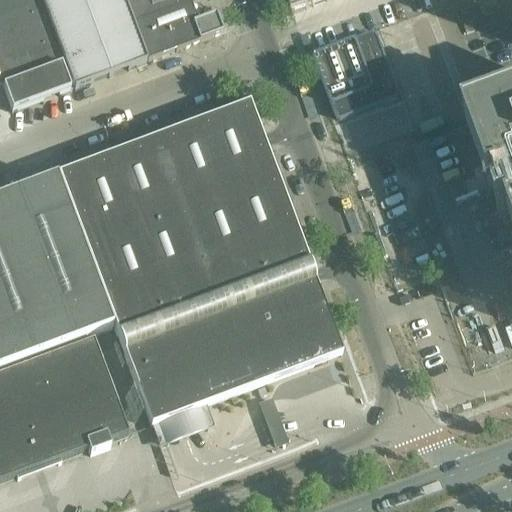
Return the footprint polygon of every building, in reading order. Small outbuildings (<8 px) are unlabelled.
[(0,82),(2,88),(12,114),(70,92),(35,0),(5,0),(0,2),(0,82)] [(40,0),(63,60),(75,90),(146,63),(122,0),(40,0)] [(124,0),(134,26),(192,4),(190,0),(124,0)] [(286,0),(292,15),(332,0),(286,0)] [(478,0),(484,16),(498,11),(494,0),(478,0)] [(194,4),(192,4),(134,26),(147,62),(148,62),(148,63),(223,35),(217,20),(216,20),(215,17),(206,20),(204,16),(200,18),(194,4)] [(399,94),(379,40),(378,39),(377,38),(376,37),(375,37),(374,36),(373,36),(372,36),(370,36),(317,56),(316,57),(315,58),(314,59),(314,60),(313,61),(313,62),(313,63),(313,64),(334,119),(334,120),(335,121),(336,122),(337,122),(338,122),(340,123),(341,122),(342,122),(395,102),(396,102),(397,101),(398,100),(399,99),(399,98),(399,97),(399,96),(399,94)] [(248,109),(58,181),(151,429),(152,429),(160,450),(186,440),(213,430),(205,409),(306,371),(327,363),(341,358),(324,312),(248,109)] [(511,109),(468,125),(492,190),(500,187),(511,216),(511,109)] [(56,181),(0,202),(0,372),(112,331),(56,181)] [(403,182),(383,189),(388,202),(408,195),(403,182)] [(17,482),(21,481),(61,466),(60,463),(88,453),(90,458),(110,450),(109,445),(128,438),(93,344),(0,378),(0,485),(16,480),(17,482)] [(270,402),(257,407),(274,451),(287,447),(270,402)]
